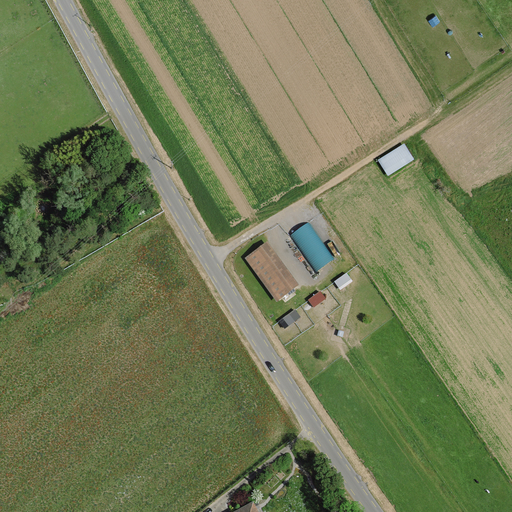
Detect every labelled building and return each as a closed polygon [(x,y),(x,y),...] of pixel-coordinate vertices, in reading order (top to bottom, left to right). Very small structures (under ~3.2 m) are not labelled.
[(404,145),(378,161),(387,176),(413,159),(404,145)] [(310,223),(290,237),(316,273),(336,259),(310,223)] [(267,245),(246,260),(277,303),(298,287),(267,245)] [(344,289),(356,281),(351,273),(338,281),(344,289)] [(324,290),(311,299),(317,307),(330,299),(324,290)] [(299,308),(282,321),(289,329),(305,317),(299,308)]
